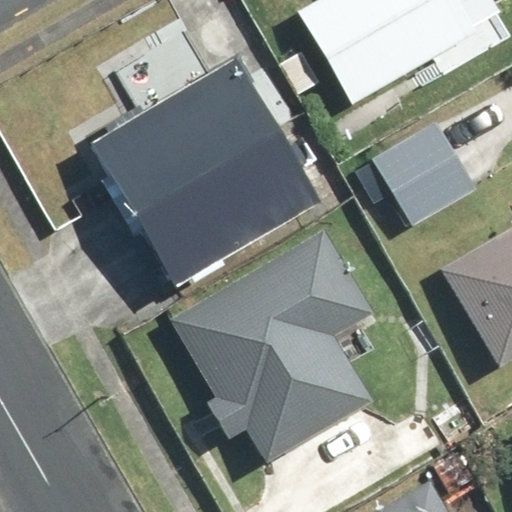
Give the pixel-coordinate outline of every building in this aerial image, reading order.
[(331,0),(305,16),(366,121),(404,99),(398,89),(440,66),(445,75),(511,36),(511,12),(507,3),(511,0),(331,0)] [(339,195),(252,52),(210,77),(182,30),(117,70),(146,116),(96,146),(183,290),(339,195)] [(484,188),(441,122),(374,165),(417,231),(484,188)] [(241,446),(260,434),(282,469),(384,405),(345,341),(383,317),(328,228),(168,328),(241,446)] [(508,369),(511,366),(511,229),(447,271),(508,369)] [(387,511),(451,511),(436,485),(387,511)]
